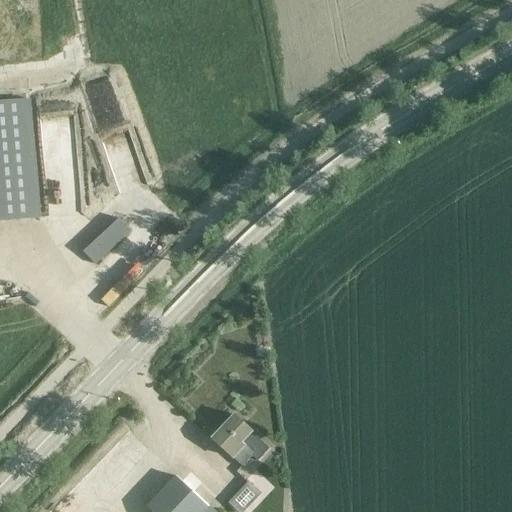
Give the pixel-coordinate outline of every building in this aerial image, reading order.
[(0,224),(40,220),(29,102),(0,105),(0,224)] [(95,268),(134,233),(122,219),(111,229),(99,216),(78,236),(90,248),(83,254),(95,268)] [(245,467),(257,455),(244,443),(254,432),(238,416),(216,438),(245,467)] [(155,511),(213,511),(177,479),(150,508),(155,511)] [(254,510),(265,498),(248,482),(237,494),(254,510)]
